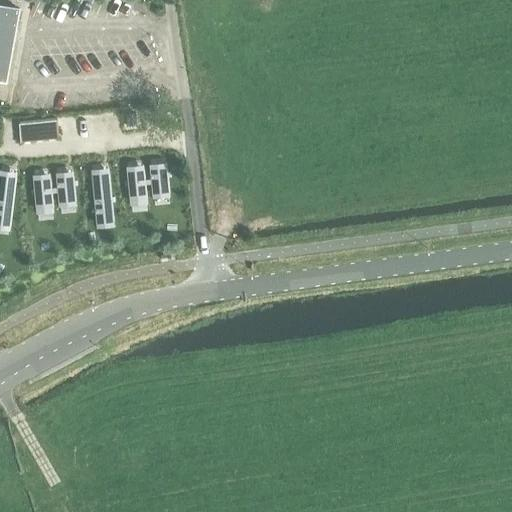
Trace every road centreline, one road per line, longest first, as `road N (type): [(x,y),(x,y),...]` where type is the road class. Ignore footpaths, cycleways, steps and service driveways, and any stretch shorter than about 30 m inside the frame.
road 1 (tertiary): [(213,290),(511,250)]
road 2 (unclassified): [(213,290),(169,0)]
road 3 (tertiary): [(0,368),(96,317),(213,290)]
